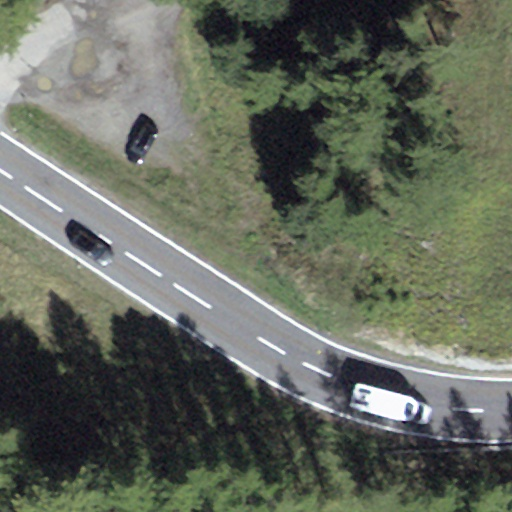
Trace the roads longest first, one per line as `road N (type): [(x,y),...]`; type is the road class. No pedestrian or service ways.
road 1 (primary): [(511,411),(429,406),(299,359),(0,169)]
road 2 (track): [(148,0),(27,52),(0,88)]
